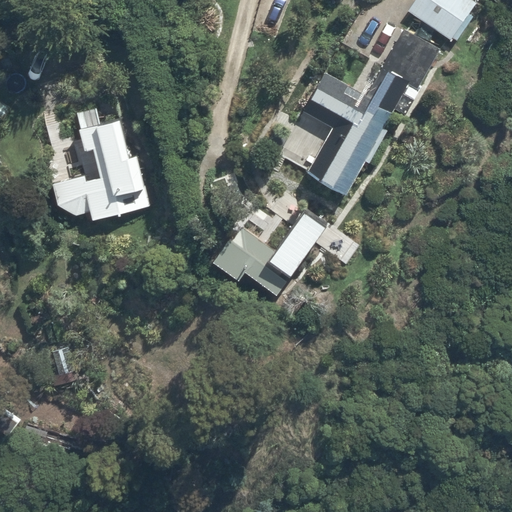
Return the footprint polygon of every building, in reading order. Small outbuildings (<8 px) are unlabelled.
[(472,0),(410,0),(407,5),(449,34),(472,0)] [(440,46),(403,26),(366,89),(322,66),(301,106),(330,122),(307,166),(347,187),(365,153),(371,156),(387,124),(383,122),(394,101),(408,108),(440,46)] [(51,175),(56,197),(75,209),(89,206),(91,213),(150,200),(138,145),(128,147),(119,106),(100,110),(98,102),(74,108),(82,145),(92,143),(98,170),(88,172),(87,167),(51,175)] [(326,224),(303,207),(268,253),(292,271),(314,241),(345,263),(356,249),(324,227),(326,224)] [(68,341),(51,346),(58,370),(50,372),(53,382),(78,374),(68,341)] [(113,437),(86,432),(83,450),(110,454),(113,437)]
